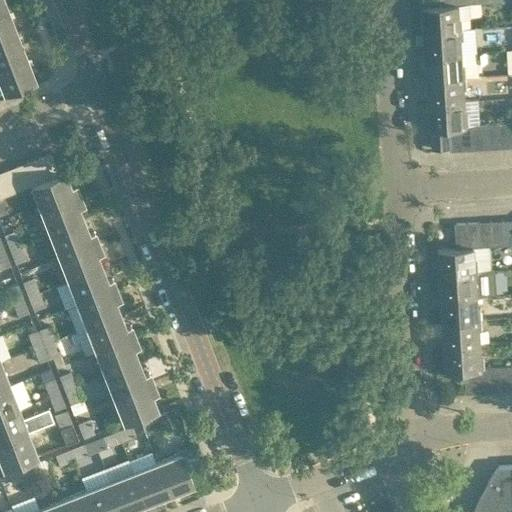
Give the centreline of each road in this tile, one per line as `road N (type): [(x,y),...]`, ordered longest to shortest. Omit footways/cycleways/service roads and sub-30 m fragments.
road 1 (tertiary): [(258,500),(104,93)]
road 2 (residential): [(417,437),(398,188)]
road 3 (residential): [(398,188),(389,0)]
road 4 (residential): [(258,500),(417,437)]
